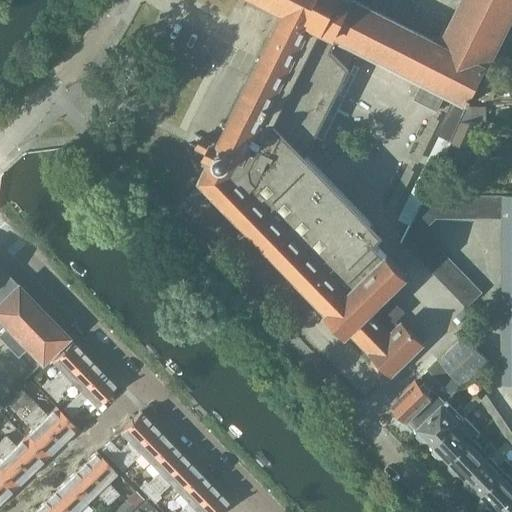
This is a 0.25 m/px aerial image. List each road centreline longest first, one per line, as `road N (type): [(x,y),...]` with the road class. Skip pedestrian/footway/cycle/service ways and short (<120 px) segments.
road 1 (residential): [(147,379),(0,231)]
road 2 (residential): [(11,511),(147,379)]
road 3 (residential): [(0,143),(53,91),(115,0)]
road 4 (residential): [(261,494),(147,379)]
road 5 (residential): [(443,511),(360,416)]
